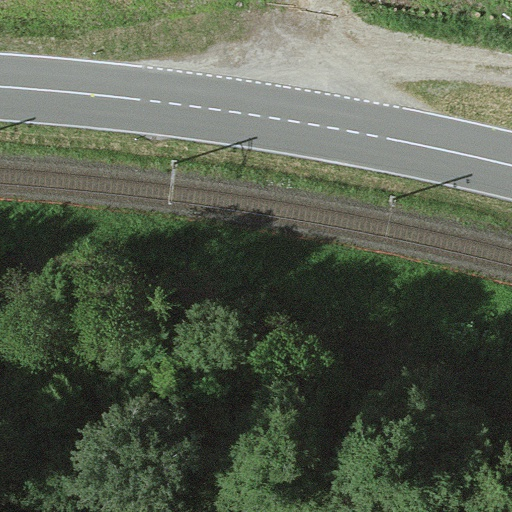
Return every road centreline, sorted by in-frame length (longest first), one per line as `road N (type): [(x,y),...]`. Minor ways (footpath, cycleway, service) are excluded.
road 1 (secondary): [(511,165),(281,118),(0,86)]
road 2 (track): [(511,69),(399,52),(307,64),(281,118)]
